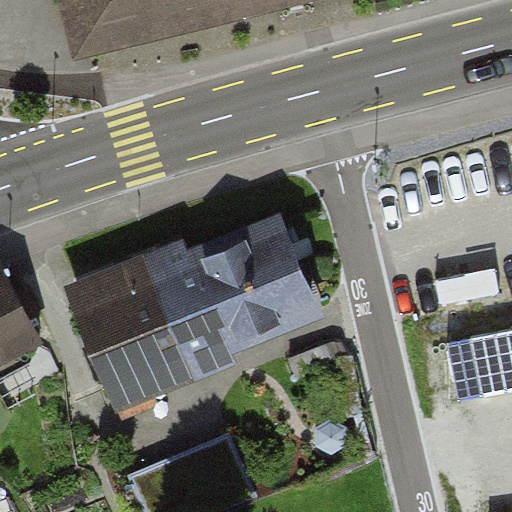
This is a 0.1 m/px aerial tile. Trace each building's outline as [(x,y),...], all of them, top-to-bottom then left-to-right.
[(76,0),(90,59),(347,0),(76,0)] [(281,223),(78,303),(118,404),(153,390),(146,374),(315,307),(281,223)] [(1,270),(0,270),(0,354),(36,336),(1,270)] [(461,392),(511,386),(511,323),(454,330),(461,392)] [(215,511),(254,496),(231,441),(133,481),(146,511),(215,511)]
